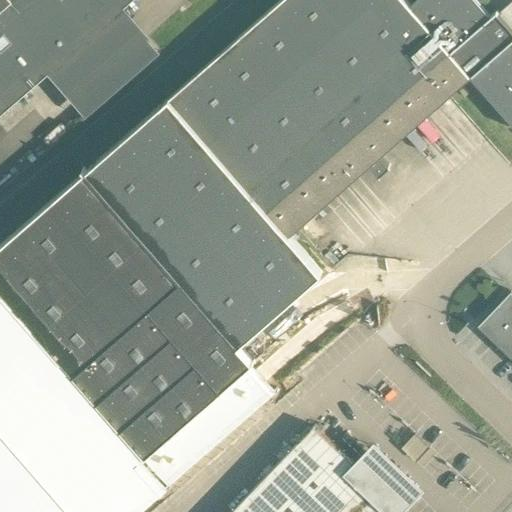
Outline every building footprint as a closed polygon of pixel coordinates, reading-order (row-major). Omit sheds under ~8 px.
[(0,0),(0,112),(129,0),(0,0)] [(405,0),(280,0),(172,95),(290,233),(296,228),(312,214),(369,164),(379,174),(390,165),(380,154),(471,74),(511,123),(511,27),(497,11),(491,16),(476,0),(417,0),(411,6),(405,0)] [(172,95),(87,169),(0,244),(0,286),(147,455),(176,428),(254,360),(240,344),(323,271),(290,233),(172,95)] [(74,372),(0,287),(0,511),(131,511),(199,454),(176,428),(147,455),(75,373),(72,375),(74,372)] [(511,358),(511,291),(478,326),(511,358)] [(399,511),(379,492),(315,431),(237,511),(399,511)]
